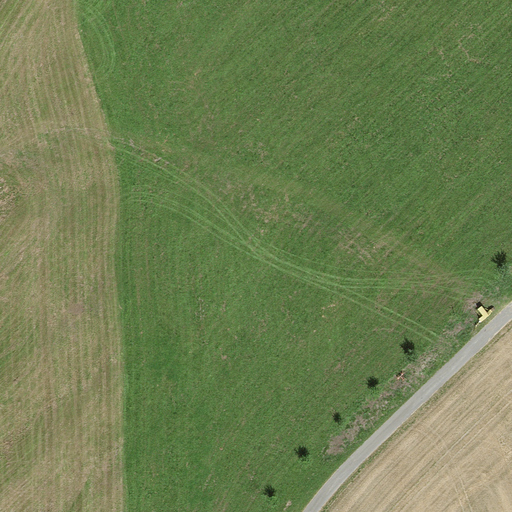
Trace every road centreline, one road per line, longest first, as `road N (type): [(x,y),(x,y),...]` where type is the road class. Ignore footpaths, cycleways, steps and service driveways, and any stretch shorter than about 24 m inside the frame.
road 1 (track): [(485,333),(442,290),(336,212),(181,154),(103,126),(45,129),(0,158)]
road 2 (track): [(511,308),(308,511)]
